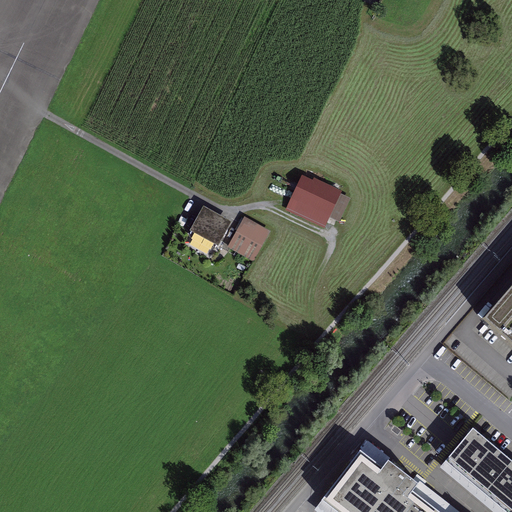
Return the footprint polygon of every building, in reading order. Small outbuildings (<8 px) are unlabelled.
[(438,0),(380,0),(374,15),(422,36),(438,0)] [(302,175),(287,209),(326,226),(330,219),(338,222),(349,198),(340,194),(341,192),(302,175)] [(204,206),(190,231),(218,246),(231,221),(204,206)] [(244,218),(228,248),(253,261),(269,232),(244,218)] [(511,285),(482,320),(511,345),(511,285)] [(441,467),(494,511),(511,511),(511,461),(473,429),(441,467)] [(454,511),(370,444),(324,502),(337,511),(454,511)]
